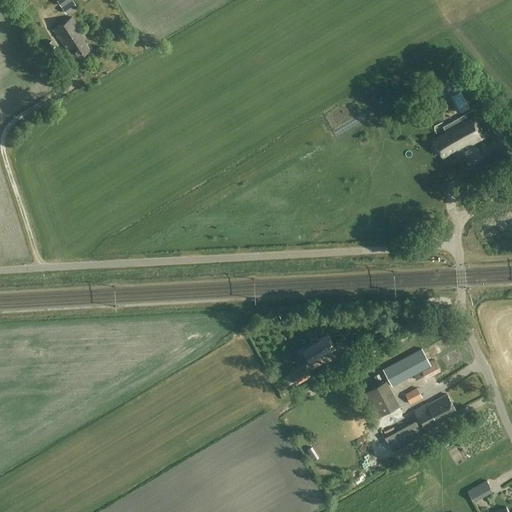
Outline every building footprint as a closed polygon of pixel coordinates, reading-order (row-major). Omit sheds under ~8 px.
[(66,13),(77,6),(73,1),(62,7),(66,13)] [(77,58),(89,49),(83,40),(86,38),(72,17),(53,29),(64,46),(67,43),(77,58)] [(458,61),(462,68),(468,64),(463,58),(458,61)] [(460,114),(466,111),(457,94),(451,97),(460,114)] [(500,128),(510,122),(496,97),(485,103),(500,128)] [(456,153),(490,133),(475,108),(443,126),(447,132),(433,140),(443,157),(455,150),(456,153)] [(469,154),(474,152),(471,145),(465,148),(469,154)] [(462,181),(467,189),(509,162),(503,153),(462,181)] [(281,322),(284,327),(297,320),(294,315),(281,322)] [(327,354),(335,349),(327,335),(319,340),(319,341),(302,352),(309,363),(326,352),(327,354)] [(400,384),(399,383),(431,366),(421,348),(382,369),(392,387),(396,385),(396,386),(400,384)] [(465,359),(452,366),(457,373),(469,366),(465,359)] [(297,385),(311,376),(304,365),(290,373),(297,385)] [(294,380),(289,383),(292,388),(297,385),(294,380)] [(410,404),(422,398),(416,387),(405,394),(410,404)] [(425,432),(438,424),(436,420),(455,410),(447,394),(428,404),(427,403),(413,410),(418,419),(425,432)] [(385,417),(378,422),(381,427),(388,422),(385,417)] [(391,450),(425,432),(418,419),(384,437),(391,450)] [(454,458),(476,447),(471,439),(450,450),(454,458)] [(359,477),(365,474),(359,465),(353,469),(359,477)] [(356,481),(352,469),(326,478),(330,491),(356,481)] [(489,484),(487,481),(469,491),(474,500),(483,495),(492,490),(489,484)]
